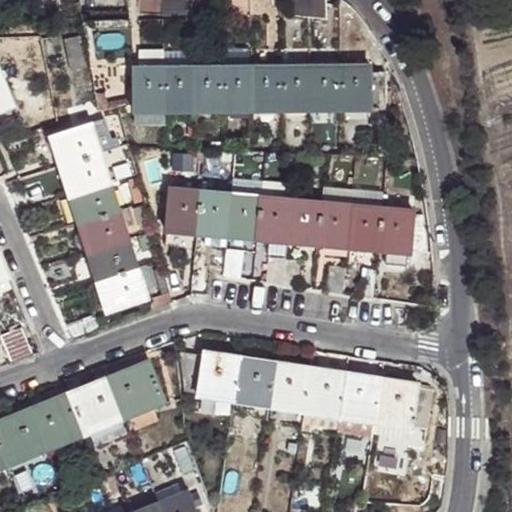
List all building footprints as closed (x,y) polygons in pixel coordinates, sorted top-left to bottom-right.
[(160,0),(135,0),(135,14),(161,13),(160,0)] [(160,0),(161,13),(185,13),(184,0),(160,0)] [(210,0),(191,0),(192,13),(210,13),(210,0)] [(247,0),(225,0),(226,15),(248,14),(247,0)] [(247,0),(248,14),(268,15),(269,0),(247,0)] [(306,0),(287,0),(286,15),(306,16),(306,0)] [(306,0),(306,16),(324,18),(324,0),(306,0)] [(62,38),(68,58),(81,54),(75,34),(62,38)] [(138,65),(160,65),(160,54),(160,50),(138,51),(138,65)] [(160,54),(160,65),(189,65),(189,54),(160,54)] [(371,108),(370,72),(370,64),(189,65),(160,65),(138,65),(133,66),(133,108),(136,108),(165,108),(371,108)] [(0,109),(14,104),(0,68),(0,109)] [(385,108),(384,72),(370,72),(371,108),(385,108)] [(165,108),(136,108),(136,119),(165,120),(165,108)] [(147,298),(139,274),(90,123),(50,136),(108,312),(147,298)] [(260,196),(288,199),(289,186),(261,184),(260,196)] [(323,188),(322,201),(352,204),(353,191),(323,188)] [(409,252),(414,215),(414,209),(379,206),(352,204),(322,201),(288,199),(260,196),(171,189),(167,230),(409,252)] [(353,191),(352,204),(379,206),(380,194),(353,191)] [(134,226),(129,212),(128,209),(120,211),(126,228),(134,226)] [(141,209),(129,212),(134,226),(137,233),(148,230),(141,209)] [(427,254),(423,217),(414,215),(409,252),(427,254)] [(160,258),(152,237),(138,242),(145,263),(160,258)] [(238,281),(240,255),(224,253),(221,279),(238,281)] [(266,285),(282,288),(286,262),(286,260),(270,258),(266,285)] [(286,262),(282,288),(296,288),(299,263),(286,262)] [(361,266),(359,293),(373,296),(376,267),(361,266)] [(328,269),(326,294),(343,297),(345,271),(328,269)] [(153,270),(139,274),(147,298),(160,294),(153,270)] [(146,312),(167,305),(164,297),(143,304),(146,312)] [(72,340),(101,328),(96,314),(66,324),(72,340)] [(22,328),(2,336),(12,365),(34,357),(22,328)] [(0,369),(12,365),(2,336),(0,336),(0,369)] [(300,411),(340,416),(374,421),(405,425),(412,426),(417,389),(418,384),(204,352),(203,357),(198,397),(300,411)] [(186,395),(198,397),(203,357),(181,354),(186,395)] [(0,467),(3,466),(104,427),(123,419),(131,416),(154,407),(164,404),(149,363),(0,421),(0,467)] [(434,391),(417,389),(412,426),(428,428),(434,391)] [(154,407),(131,416),(135,429),(159,419),(154,407)] [(338,429),(340,416),(300,411),(298,424),(338,429)] [(374,421),(340,416),(338,429),(372,434),(374,421)] [(123,419),(104,427),(108,439),(128,432),(123,419)] [(405,425),(374,421),(372,434),(403,438),(405,425)] [(131,486),(122,465),(111,470),(119,491),(131,486)] [(3,466),(0,467),(0,483),(9,480),(3,466)] [(154,502),(184,490),(181,481),(150,494),(154,502)] [(63,506),(89,496),(86,488),(60,498),(63,506)] [(192,511),(184,490),(154,502),(130,511),(192,511)]
